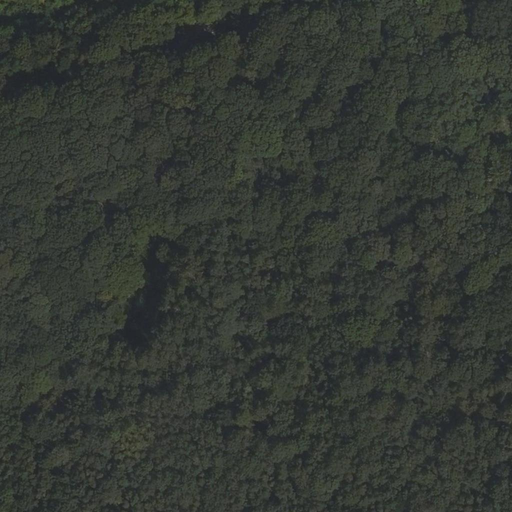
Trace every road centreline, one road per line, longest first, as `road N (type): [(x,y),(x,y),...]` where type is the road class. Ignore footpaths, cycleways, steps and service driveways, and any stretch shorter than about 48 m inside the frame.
road 1 (track): [(0,386),(511,397)]
road 2 (tertiary): [(0,84),(312,0)]
road 3 (track): [(0,27),(54,25),(141,0)]
